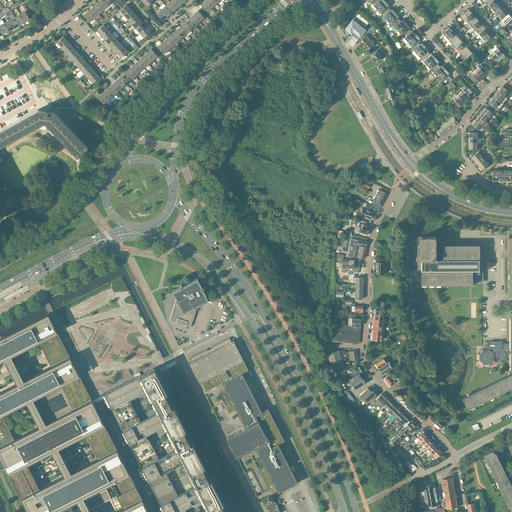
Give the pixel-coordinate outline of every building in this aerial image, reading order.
[(102,0),(100,0),(97,3),(103,10),(108,6),(102,0)] [(180,5),(175,0),(171,0),(170,2),(176,9),(180,5)] [(376,0),(372,4),(377,9),(386,2),(385,1),(384,1),(383,0),(376,0)] [(490,10),(492,9),(498,3),(496,0),(493,0),(488,5),(486,7),(490,10)] [(211,8),(205,1),(201,5),(202,7),(206,11),(207,12),(211,8)] [(176,9),(170,2),(165,6),(171,13),(176,9)] [(386,2),(377,9),(382,15),(390,8),(388,6),(388,5),(387,4),(387,3),(386,3),(386,2)] [(97,3),(92,7),(99,14),(103,10),(97,3)] [(498,3),(492,9),(495,12),(503,6),(501,4),(501,5),(498,3)] [(130,9),(126,5),(119,11),(123,15),(130,9)] [(171,13),(165,6),(161,10),(167,17),(171,13)] [(503,6),(495,12),(498,16),(505,10),(503,8),(504,7),(503,6)] [(92,7),(88,11),(94,18),(99,14),(92,7)] [(390,8),(382,15),(387,20),(396,13),(395,12),(394,12),(394,11),(393,11),(392,10),(390,8)] [(134,14),(130,9),(123,15),(127,20),(134,14)] [(468,9),(464,12),(464,11),(461,14),(465,19),(472,13),(468,9)] [(167,17),(161,10),(156,14),(162,21),(167,17)] [(505,10),(498,16),(502,20),(509,13),(508,12),(507,13),(505,10)] [(83,15),(90,22),(94,18),(88,11),(83,15)] [(198,11),(193,15),(199,22),(204,18),(198,11)] [(25,12),(20,15),(24,23),(30,20),(25,12)] [(347,14),(343,20),(340,24),(345,27),(349,21),(347,19),(351,13),(349,12),(347,14)] [(358,13),(356,16),(355,18),(354,17),(346,29),(352,35),(352,34),(354,36),(356,34),(361,38),(367,30),(365,28),(369,22),(358,13)] [(396,13),(387,20),(392,26),(393,25),(400,19),(398,17),(398,16),(397,15),(397,14),(396,13)] [(472,13),(465,19),(469,23),(476,16),(475,14),(474,15),(472,13)] [(504,26),(511,18),(511,17),(510,15),(511,15),(509,13),(502,20),(500,22),(504,26)] [(138,18),(134,14),(127,20),(131,24),(138,18)] [(20,15),(14,17),(19,26),(24,23),(20,15)] [(193,15),(189,19),(195,26),(199,22),(193,15)] [(476,16),(469,23),(472,26),(479,20),(476,18),(477,17),(476,16)] [(14,17),(9,20),(14,29),(19,26),(14,17)] [(142,23),(138,18),(131,24),(135,29),(142,23)] [(396,33),(398,31),(406,24),(407,23),(406,23),(405,22),(404,21),(403,21),(401,18),(400,19),(393,25),(392,26),(391,28),(396,33)] [(189,19),(184,23),(191,30),(195,26),(189,19)] [(9,20),(4,23),(8,31),(14,29),(9,20)] [(479,20),(472,26),(475,30),(483,23),(482,22),(481,23),(479,20)] [(4,23),(0,25),(0,28),(3,34),(8,31),(4,23)] [(146,27),(142,23),(135,29),(139,33),(146,27)] [(184,23),(180,27),(186,34),(191,30),(184,23)] [(407,23),(406,24),(398,31),(403,37),(411,30),(409,28),(409,27),(408,26),(408,25),(407,24),(407,23)] [(483,23),(475,30),(479,34),(485,28),(483,25),(484,25),(483,23)] [(103,25),(96,31),(101,36),(108,29),(103,25)] [(449,26),(445,30),(444,29),(441,31),(445,36),(452,30),(449,26)] [(150,32),(146,27),(139,33),(143,38),(150,32)] [(180,27),(175,31),(181,38),(186,34),(180,27)] [(485,28),(479,34),(482,38),(490,31),(488,30),(485,28)] [(108,29),(101,36),(105,40),(112,34),(108,29)] [(371,40),(372,39),(373,38),(375,36),(370,30),(367,33),(370,37),(369,39),(366,35),(362,38),(364,40),(361,42),(365,45),(371,40)] [(406,44),(408,42),(416,35),(417,35),(416,34),(415,33),(414,32),(413,32),(411,30),(403,37),(401,39),(406,44)] [(452,30),(445,36),(449,40),(456,33),(455,32),(454,33),(452,30)] [(175,31),(171,35),(177,42),(181,38),(175,31)] [(490,31),(482,38),(486,42),(492,36),(490,33),(491,32),(490,31)] [(456,33),(449,40),(452,44),(459,38),(457,35),(456,33)] [(112,34),(105,40),(109,45),(116,38),(112,34)] [(171,35),(166,39),(173,46),(177,42),(171,35)] [(416,35),(408,42),(413,48),(420,42),(421,41),(419,39),(419,38),(418,37),(418,36),(417,35),(416,35)] [(63,37),(56,43),(60,47),(67,41),(63,37)] [(116,38),(109,45),(113,49),(120,43),(116,38)] [(459,38),(452,44),(456,48),(463,41),(462,40),(461,40),(459,38)] [(166,39),(162,43),(168,50),(173,46),(166,39)] [(368,49),(374,44),(371,40),(365,45),(368,49)] [(67,41),(60,47),(64,52),(71,46),(67,41)] [(463,41),(456,48),(459,52),(466,46),(463,43),(464,42),(463,41)] [(420,42),(413,48),(412,48),(417,54),(425,47),(426,47),(425,46),(424,45),(423,44),(422,44),(420,42)] [(120,43),(113,49),(117,54),(124,47),(120,43)] [(162,43),(157,47),(163,54),(168,50),(162,43)] [(71,46),(64,52),(68,56),(75,50),(71,46)] [(466,46),(459,52),(462,55),(470,49),(469,47),(468,48),(466,46)] [(500,46),(494,51),(501,59),(504,56),(507,54),(500,46)] [(124,47),(117,54),(121,58),(128,52),(124,47)] [(426,47),(425,47),(417,54),(422,60),(430,53),(428,51),(428,50),(428,49),(427,48),(426,48),(426,47)] [(151,49),(146,53),(153,60),(157,56),(151,49)] [(466,59),(473,53),(470,51),(471,50),(470,49),(462,55),(460,57),(464,61),(466,59)] [(501,59),(494,51),(492,49),(488,52),(490,54),(488,56),(495,64),(497,62),(498,61),(499,61),(500,61),(501,60),(501,59)] [(75,50),(68,56),(72,61),(79,55),(75,50)] [(378,50),(372,54),(374,58),(373,59),(375,62),(379,60),(379,61),(383,59),(378,50)] [(146,53),(142,57),(148,64),(153,60),(146,53)] [(430,53),(422,60),(427,65),(436,58),(435,57),(434,56),(433,56),(432,55),(430,53)] [(79,55),(72,61),(76,65),(83,59),(79,55)] [(142,57),(138,61),(144,68),(148,64),(142,57)] [(436,58),(427,65),(432,71),(440,64),(438,62),(438,61),(437,60),(436,59),(436,58)] [(83,59),(76,65),(80,70),(87,64),(83,59)] [(138,61),(133,65),(139,72),(144,68),(138,61)] [(285,65),(270,62),(269,71),(284,73),(285,65)] [(387,62),(378,65),(378,66),(378,67),(379,69),(380,69),(381,73),(387,71),(387,70),(389,69),(388,66),(389,66),(387,62)] [(87,64),(80,70),(84,74),(91,68),(87,64)] [(443,67),(442,66),(440,64),(432,71),(430,73),(435,79),(437,77),(445,70),(446,69),(445,68),(444,68),(443,67)] [(133,65),(129,69),(135,76),(139,72),(133,65)] [(488,73),(481,65),(475,70),(483,78),(486,75),(488,73)] [(91,68),(84,74),(88,79),(95,73),(91,68)] [(129,69),(124,73),(130,80),(135,76),(129,69)] [(445,70),(437,77),(442,82),(450,76),(448,73),(448,72),(447,71),(447,70),(446,69),(445,70)] [(483,78),(475,70),(469,75),(476,83),(479,81),(480,80),(481,80),(481,79),(482,79),(483,78)] [(95,73),(88,79),(92,83),(99,77),(95,73)] [(124,73),(120,77),(126,84),(130,80),(124,73)] [(120,77),(115,81),(121,88),(126,84),(120,77)] [(115,81),(111,85),(117,92),(121,88),(115,81)] [(510,93),(511,90),(511,89),(504,84),(503,86),(498,91),(505,97),(509,91),(510,93)] [(111,85),(106,89),(112,96),(117,92),(111,85)] [(395,98),(392,87),(387,89),(387,90),(386,90),(387,92),(388,92),(390,99),(395,98)] [(106,89),(102,93),(108,100),(112,96),(106,89)] [(464,90),(458,95),(465,103),(466,103),(467,102),(467,101),(468,101),(468,100),(470,98),(464,90)] [(498,91),(494,96),(501,102),(505,97),(498,91)] [(103,104),(108,100),(102,93),(97,97),(103,104)] [(465,103),(458,95),(452,100),(459,108),(461,106),(465,103)] [(494,96),(490,101),(490,102),(488,104),(497,111),(498,109),(496,107),(501,102),(494,96)] [(486,107),(485,107),(482,111),(489,117),(493,112),(495,113),(496,111),(488,105),(486,107)] [(37,111),(0,131),(0,145),(43,122),(45,122),(47,124),(55,133),(78,157),(86,148),(54,114),(47,113),(48,112),(48,109),(44,109),(43,112),(37,111)] [(482,111),(479,115),(486,121),(489,117),(482,111)] [(479,115),(475,120),(482,126),(486,121),(479,115)] [(453,116),(441,126),(442,128),(440,130),(439,129),(437,130),(438,131),(437,132),(440,136),(446,132),(458,122),(453,116)] [(475,120),(472,124),(479,130),(482,126),(475,120)] [(511,130),(510,130),(510,129),(505,129),(505,133),(502,133),(502,131),(501,148),(510,148),(510,145),(511,145),(511,130)] [(479,151),(472,157),(475,161),(482,156),(479,151)] [(482,156),(475,161),(479,166),(486,160),(482,156)] [(486,160),(479,166),(482,170),(489,164),(486,160)] [(511,170),(493,170),(493,181),(511,180),(511,170)] [(387,194),(379,190),(375,196),(384,200),(387,194)] [(384,200),(375,196),(373,200),(374,201),(372,203),(380,208),(384,200)] [(363,208),(360,215),(358,214),(357,218),(362,220),(363,217),(370,220),(373,212),(363,208)] [(359,223),(358,227),(360,227),(358,231),(361,232),(361,233),(367,234),(370,226),(366,225),(367,222),(362,221),(361,224),(359,223)] [(480,259),(480,245),(444,245),(437,245),(437,236),(433,236),(418,237),(418,270),(422,270),(422,284),(422,286),(473,286),(473,284),(473,282),(481,282),(481,273),(480,273),(480,270),(480,259)] [(365,253),(367,241),(365,241),(358,240),(357,240),(351,239),(344,238),(342,247),(345,247),(345,251),(349,252),(348,256),(364,258),(365,253)] [(349,260),(344,259),(343,259),(344,255),(337,254),(336,257),(336,258),(337,258),(336,263),(341,263),(344,263),(344,264),(353,265),(354,260),(353,260),(349,260)] [(376,274),(384,274),(384,262),(376,262),(376,274)] [(347,265),(346,271),(358,273),(359,267),(347,265)] [(197,278),(186,284),(182,286),(179,286),(179,288),(172,291),(176,299),(169,320),(176,322),(186,325),(190,327),(196,308),(197,305),(200,304),(208,300),(202,289),(203,287),(201,286),(197,278)] [(511,387),(511,311),(511,312),(511,343),(503,343),(503,341),(490,341),(490,342),(490,345),(485,346),(485,350),(484,350),(483,349),(483,350),(479,354),(478,354),(479,354),(479,360),(478,360),(479,361),(483,364),(483,365),(483,366),(484,365),(489,365),(490,366),(490,365),(490,364),(494,361),(495,361),(495,360),(494,360),(494,359),(498,359),(498,360),(507,360),(507,359),(511,359),(511,370),(511,372),(511,373),(463,397),(469,409),(511,387)] [(0,458),(27,511),(54,511),(76,501),(81,511),(148,511),(88,394),(76,400),(74,396),(75,396),(75,395),(76,395),(76,394),(76,393),(75,392),(75,391),(74,391),(73,391),(72,391),(70,388),(82,382),(48,314),(1,337),(0,337),(0,458)] [(352,318),(351,326),(360,326),(360,319),(360,318),(357,318),(357,319),(352,318)] [(335,324),(330,341),(341,342),(350,343),(350,341),(359,342),(360,326),(351,326),(345,325),(335,324)] [(191,362),(189,363),(199,383),(201,382),(206,392),(222,383),(225,389),(219,393),(229,412),(235,409),(245,428),(225,438),(228,442),(233,453),(235,458),(236,457),(249,451),(254,448),(255,448),(264,466),(258,470),(268,489),(274,486),(278,493),(278,492),(281,491),(285,489),(287,488),(297,483),(294,476),(278,444),(284,441),(267,408),(261,412),(258,405),(242,373),(244,372),(247,370),(248,370),(244,362),(241,357),(241,356),(233,341),(233,340),(233,341),(231,341),(229,338),(212,347),(212,348),(207,350),(206,349),(189,358),(191,362)] [(358,359),(356,351),(348,352),(348,353),(347,353),(340,351),(339,352),(338,350),(327,353),(332,369),(350,363),(349,360),(358,359)] [(391,368),(388,364),(386,365),(382,359),(374,364),(381,375),(391,368)] [(361,371),(358,367),(357,368),(355,365),(346,370),(350,377),(361,371)] [(141,467),(147,480),(151,478),(163,503),(160,504),(163,511),(227,511),(191,442),(154,368),(103,394),(110,407),(113,405),(125,429),(122,430),(128,443),(132,441),(138,454),(144,466),(141,467)] [(350,385),(351,385),(362,379),(361,379),(360,377),(359,377),(358,375),(354,377),(349,380),(348,381),(350,385)] [(390,375),(383,380),(388,387),(395,382),(390,375)] [(351,385),(354,389),(355,389),(360,386),(364,384),(363,381),(364,380),(363,378),(361,379),(362,379),(351,385)] [(359,396),(358,396),(362,400),(363,399),(371,391),(370,390),(369,391),(367,388),(363,391),(359,395),(359,396)] [(363,399),(366,403),(367,402),(372,398),(375,395),(373,393),(374,392),(372,390),(371,391),(363,399)] [(410,396),(406,391),(401,395),(405,399),(406,399),(405,398),(409,396),(410,396)] [(389,401),(381,394),(376,399),(383,406),(389,401)] [(389,401),(383,406),(384,407),(381,410),(383,412),(386,408),(387,410),(393,405),(389,401)] [(397,408),(393,405),(387,410),(392,414),(397,408)] [(392,421),(395,418),(401,412),(397,408),(392,414),(393,416),(390,419),(392,421)] [(399,421),(404,416),(401,412),(395,418),(397,420),(399,421)] [(403,425),(408,419),(404,416),(399,421),(397,423),(401,427),(403,425)] [(431,416),(428,419),(427,420),(432,425),(436,421),(431,416)] [(444,425),(438,420),(437,422),(436,421),(432,425),(438,429),(439,428),(440,429),(444,425)] [(394,445),(408,431),(411,434),(411,433),(417,428),(409,421),(390,441),(394,445)] [(423,432),(417,438),(419,440),(416,443),(417,444),(426,435),(425,435),(426,434),(423,432)] [(426,435),(417,444),(418,446),(421,443),(423,444),(430,438),(427,436),(426,435)] [(430,438),(423,444),(425,446),(422,449),(423,450),(432,442),(431,441),(432,441),(430,438)] [(432,442),(423,450),(425,452),(428,449),(429,451),(436,445),(433,443),(432,442)] [(436,445),(429,451),(431,453),(428,455),(429,457),(438,449),(438,448),(438,447),(436,445)] [(407,456),(399,447),(393,453),(391,455),(399,464),(400,464),(402,462),(401,462),(407,456)] [(438,449),(429,457),(430,458),(433,456),(435,458),(442,452),(441,452),(442,451),(439,449),(438,449)] [(511,488),(510,484),(494,451),(485,455),(511,511),(511,488)] [(253,471),(248,473),(257,493),(261,491),(253,471)] [(458,507),(453,478),(443,480),(446,501),(443,502),(444,508),(447,507),(448,509),(451,508),(451,509),(454,508),(458,507)] [(425,491),(421,492),(422,496),(422,501),(426,500),(427,507),(429,506),(430,510),(437,509),(437,505),(438,505),(435,486),(435,484),(424,486),(425,491)] [(266,507),(265,508),(267,511),(279,511),(278,508),(278,507),(276,502),(268,500),(266,507)]
